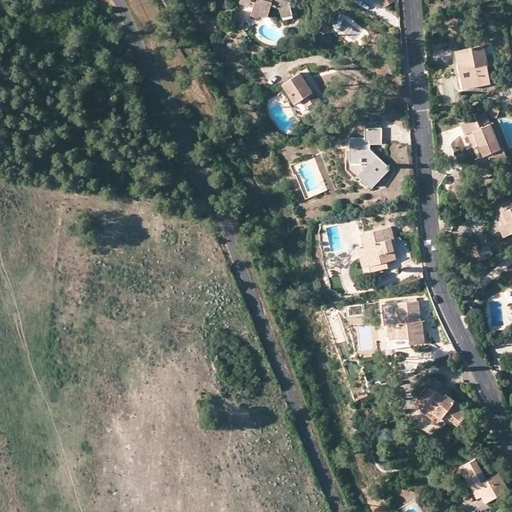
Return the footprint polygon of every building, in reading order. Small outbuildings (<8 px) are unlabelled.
[(240,0),(240,2),(253,6),(251,16),(259,18),(260,15),(263,17),(268,16),(270,7),(279,9),(280,13),(290,10),(289,4),(289,0),(240,0)] [(483,44),(456,49),(463,86),(491,81),(483,44)] [(459,87),(463,86),(456,49),(452,50),(459,87)] [(321,100),(314,91),(312,92),(300,73),(282,85),(294,104),(291,106),(299,118),(311,110),(309,108),(321,100)] [(492,108),(490,114),(498,117),(501,111),(492,108)] [(464,135),(467,133),(471,132),(477,146),(481,156),(475,159),(480,170),(496,164),(506,159),(492,123),(489,124),(485,113),(460,124),(464,135)] [(381,144),(381,127),(364,128),(364,137),(350,138),(350,163),(346,163),(346,168),(350,174),(354,179),(357,175),(371,188),(389,169),(370,149),(370,144),(381,144)] [(473,148),(477,146),(471,132),(467,133),(473,148)] [(497,169),(496,164),(480,170),(482,175),(497,169)] [(471,194),(466,182),(451,189),(456,200),(471,194)] [(498,213),(503,225),(499,227),(503,237),(511,232),(511,203),(510,200),(495,206),(498,213)] [(494,215),(499,227),(503,225),(498,213),(494,215)] [(393,237),(390,226),(360,233),(363,245),(360,246),(363,258),(366,258),(367,265),(370,264),(372,272),(390,267),(388,260),(394,258),(393,251),(390,238),(393,237)] [(488,242),(477,247),(482,258),(493,253),(488,242)] [(363,274),(372,272),(370,264),(367,265),(366,258),(363,258),(360,246),(357,247),(363,274)] [(420,320),(417,301),(395,303),(397,323),(387,324),(389,337),(408,335),(409,342),(409,344),(423,342),(422,330),(418,331),(417,320),(420,320)] [(400,344),(409,342),(408,335),(389,337),(389,343),(399,342),(400,344)] [(434,378),(419,396),(425,401),(419,408),(437,423),(444,415),(449,419),(457,425),(468,411),(446,394),(445,396),(438,391),(441,387),(443,384),(434,378)] [(447,392),(441,387),(438,391),(445,396),(446,394),(447,392)] [(413,404),(419,408),(425,401),(419,396),(413,404)] [(442,427),(449,419),(444,415),(437,423),(442,427)] [(490,427),(486,418),(481,421),(485,430),(490,427)] [(476,459),(465,464),(482,496),(485,502),(509,489),(499,472),(486,479),(476,459)] [(476,498),(482,496),(465,464),(460,467),(476,498)]
